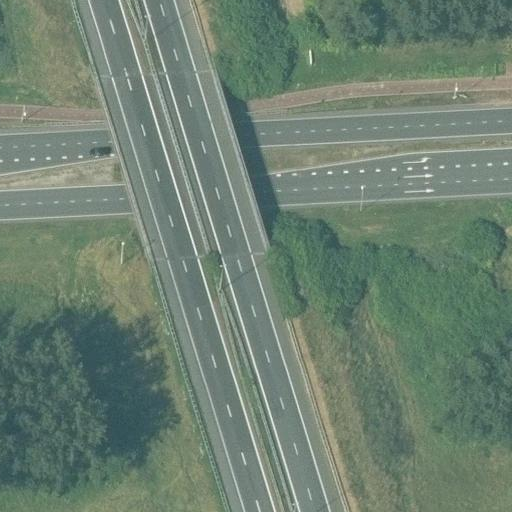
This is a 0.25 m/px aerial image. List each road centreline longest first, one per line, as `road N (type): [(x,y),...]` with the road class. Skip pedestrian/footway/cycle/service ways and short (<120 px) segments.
road 1 (motorway): [(308,511),(147,0)]
road 2 (motorway): [(92,0),(253,511)]
road 3 (trunk): [(0,207),(511,179)]
road 4 (trunk): [(511,123),(0,150)]
